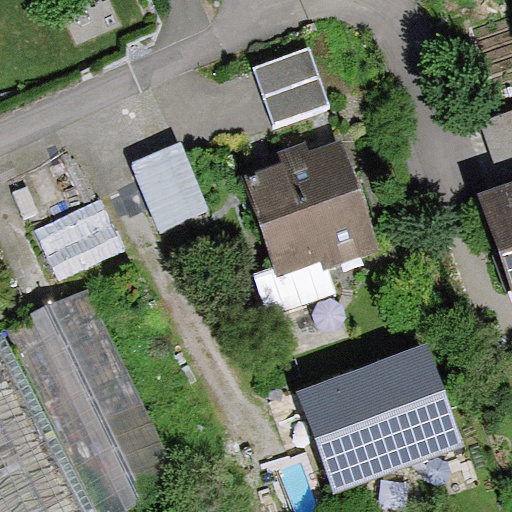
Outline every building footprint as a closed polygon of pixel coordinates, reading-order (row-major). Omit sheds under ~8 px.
[(274,131),(332,110),(311,53),(253,74),(274,131)] [(511,115),(480,127),(500,187),(511,183),(511,115)] [(181,148),(129,171),(158,237),(210,214),(181,148)] [(332,276),(382,259),(343,150),(311,161),(306,149),(267,163),(272,177),(241,188),(272,275),(252,282),(267,325),(340,299),(332,276)] [(511,295),(511,197),(481,209),(511,295)] [(126,256),(101,203),(35,235),(60,287),(126,256)] [(132,511),(185,486),(89,295),(8,336),(97,511),(132,511)] [(0,511),(85,511),(0,348),(0,511)] [(466,458),(429,356),(298,404),(335,505),(466,458)]
